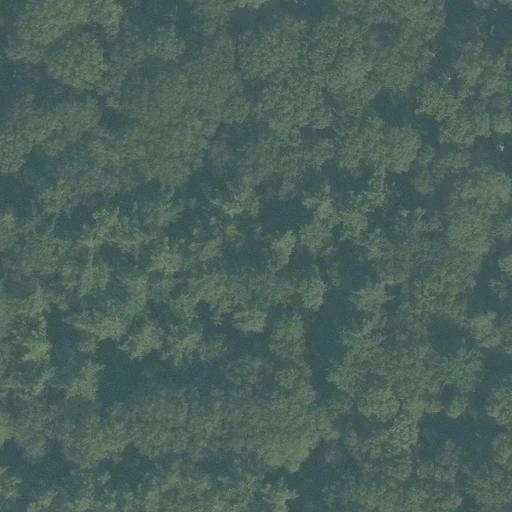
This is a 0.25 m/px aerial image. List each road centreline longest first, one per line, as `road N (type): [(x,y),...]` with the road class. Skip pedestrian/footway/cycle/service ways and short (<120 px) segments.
road 1 (track): [(0,413),(511,406)]
road 2 (track): [(511,94),(360,411)]
